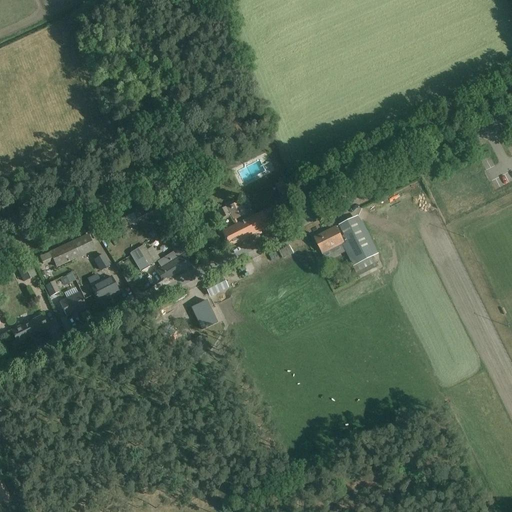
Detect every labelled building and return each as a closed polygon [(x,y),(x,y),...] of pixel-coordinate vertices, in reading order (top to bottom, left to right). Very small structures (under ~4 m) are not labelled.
[(298,183),(295,176),(288,179),(289,179),(287,180),(286,177),(280,179),(278,180),(279,183),(275,185),(280,195),(287,192),(289,195),(296,191),(294,188),(293,189),(292,186),(298,183)] [(230,217),(235,226),(222,232),(229,247),(271,226),(270,224),(280,219),(274,207),(263,213),(262,212),(238,224),(236,220),(242,216),(246,214),(240,201),(226,208),(226,207),(217,211),(222,219),(223,219),(224,220),(230,217)] [(141,207),(132,211),(133,214),(122,219),(122,218),(119,220),(118,218),(96,229),(100,236),(103,242),(116,236),(112,229),(121,224),(124,229),(138,222),(137,222),(150,215),(150,216),(160,211),(155,202),(142,209),(141,207)] [(342,244),(356,271),(359,277),(378,267),(376,261),(354,219),(336,228),(337,229),(333,232),(332,230),(315,238),(323,254),(342,244)] [(153,220),(147,223),(151,232),(157,230),(153,220)] [(157,262),(160,267),(161,268),(159,269),(160,271),(157,273),(162,281),(167,278),(168,279),(191,264),(183,252),(182,253),(178,247),(182,245),(172,229),(164,234),(174,251),(160,260),(157,262)] [(73,241),(49,253),(53,261),(56,268),(81,257),(95,250),(88,235),(73,241)] [(381,250),(387,246),(382,237),(375,241),(381,250)] [(149,266),(155,263),(144,245),(138,248),(149,266)] [(288,246),(277,250),(281,259),(292,255),(288,246)] [(138,248),(131,253),(141,271),(149,266),(138,248)] [(263,257),(270,269),(281,264),(274,251),(263,257)] [(49,253),(39,258),(43,266),(53,261),(49,253)] [(293,255),(282,260),(284,265),(295,260),(293,255)] [(105,256),(96,261),(102,270),(102,271),(111,266),(105,256)] [(29,262),(17,268),(24,282),(36,276),(29,262)] [(248,266),(238,272),(244,279),(253,272),(248,266)] [(72,274),(61,280),(64,287),(76,281),(72,274)] [(97,275),(88,279),(92,287),(95,293),(99,302),(108,297),(112,295),(119,292),(114,283),(111,277),(106,279),(100,282),(97,275)] [(203,290),(207,299),(228,291),(224,281),(203,290)] [(54,282),(46,286),(51,297),(60,292),(54,282)] [(67,317),(77,312),(87,308),(79,293),(59,303),(67,317)] [(207,300),(191,307),(202,330),(217,323),(207,300)] [(11,331),(13,334),(17,343),(40,332),(41,334),(48,330),(41,316),(11,331)] [(1,479),(0,479),(0,495),(5,505),(13,501),(1,479)] [(13,501),(5,505),(9,511),(16,508),(13,501)]
